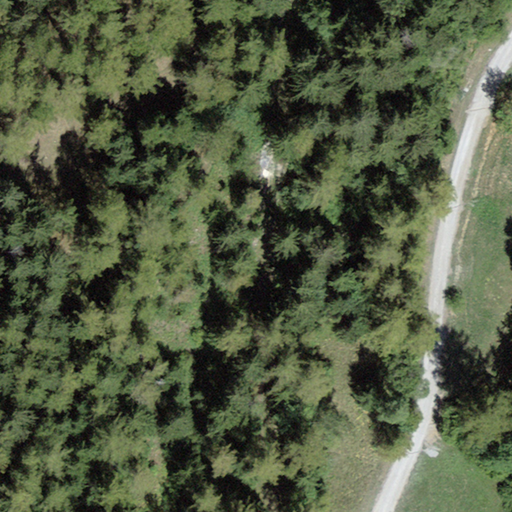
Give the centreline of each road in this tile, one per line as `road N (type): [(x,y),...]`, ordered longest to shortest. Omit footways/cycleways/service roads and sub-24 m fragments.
road 1 (track): [(271,511),(269,159),(299,0)]
road 2 (track): [(511,43),(465,136),(441,244),(422,402),(379,511)]
